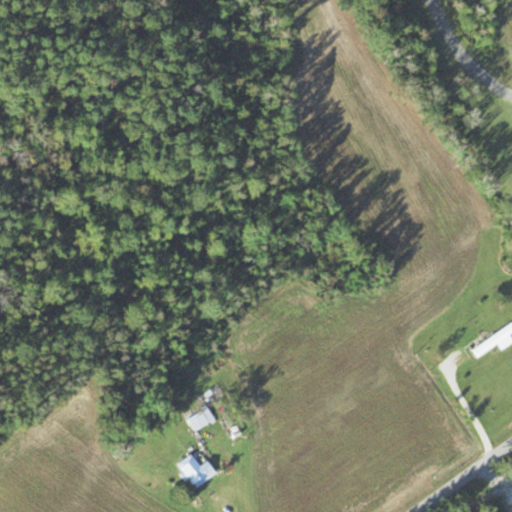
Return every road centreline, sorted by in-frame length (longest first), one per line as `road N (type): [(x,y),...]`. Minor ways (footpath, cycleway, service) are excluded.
road 1 (residential): [(511,94),(477,72),(433,0)]
road 2 (residential): [(410,511),(511,439)]
